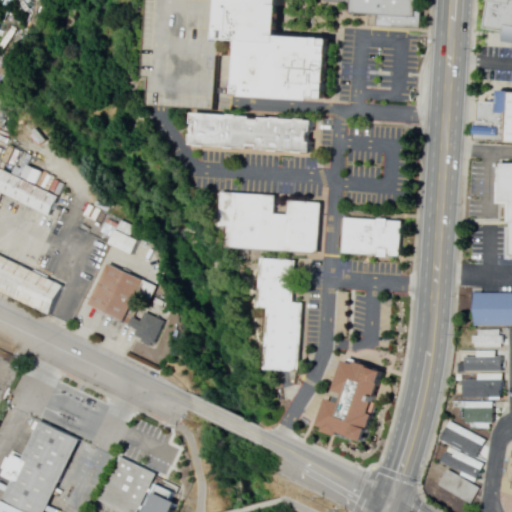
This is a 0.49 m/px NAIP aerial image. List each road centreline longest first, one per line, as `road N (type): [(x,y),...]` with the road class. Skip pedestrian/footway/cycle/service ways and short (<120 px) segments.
road 1 (secondary): [(389,507),(420,396),(455,0)]
road 2 (tertiary): [(193,403),(0,310)]
road 3 (residential): [(500,468),(500,511),(510,428),(500,440),(500,468)]
road 4 (tertiary): [(389,507),(262,437)]
